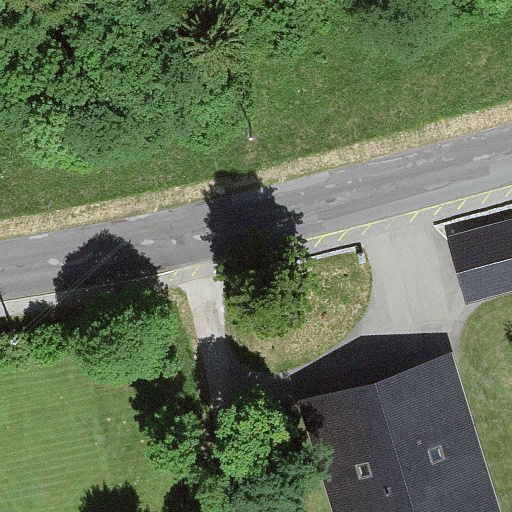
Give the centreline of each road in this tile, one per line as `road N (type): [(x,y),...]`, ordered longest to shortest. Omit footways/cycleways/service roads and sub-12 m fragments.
road 1 (tertiary): [(0,266),(197,232),(511,152)]
road 2 (track): [(230,511),(197,232)]
